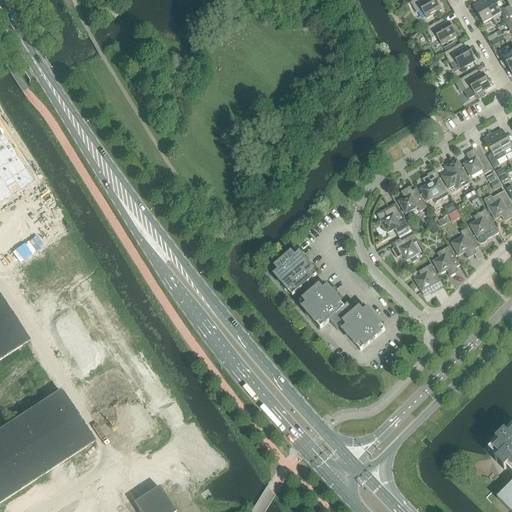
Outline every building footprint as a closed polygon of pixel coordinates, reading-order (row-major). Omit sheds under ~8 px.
[(415,0),(411,3),(417,13),(422,10),(427,19),(442,10),(435,0),(415,0)] [(493,19),(501,14),(507,24),(511,21),(511,20),(505,8),(500,11),(493,0),(484,0),(482,1),(493,19)] [(493,19),(482,1),(473,7),(483,24),(493,19)] [(432,26),(426,29),(432,40),(437,37),(442,45),(457,37),(449,23),(445,25),(442,20),(437,23),(432,26)] [(496,34),(487,39),(490,43),(491,42),(498,38),(496,34)] [(454,43),(444,49),(447,53),(452,49),(457,47),(454,43)] [(447,53),(445,54),(451,64),(456,61),(461,70),(476,61),(468,48),(464,50),(461,44),(457,47),(452,49),(447,53)] [(511,52),(503,58),(511,73),(511,52)] [(460,80),(466,91),(465,91),(469,99),(476,96),(491,88),(483,74),(480,76),(477,71),(460,80)] [(474,107),(483,105),(481,97),(472,100),(474,107)] [(0,127),(0,204),(35,181),(0,127)] [(506,156),(511,152),(511,146),(511,145),(502,130),(493,135),(506,156)] [(491,134),(487,137),(487,139),(484,140),(493,155),(488,158),(494,168),(500,165),(497,161),(506,156),(493,135),(492,136),(491,134)] [(464,165),(471,177),(483,170),(485,174),(492,170),(479,148),(467,155),(470,161),(464,165)] [(442,177),(449,189),(456,186),(458,190),(470,183),(457,160),(445,167),(448,173),(442,177)] [(503,168),(497,172),(500,177),(506,173),(503,168)] [(421,190),(428,202),(434,198),(437,202),(449,195),(436,173),(423,180),(427,186),(421,190)] [(493,174),(487,178),(490,183),(496,180),(493,174)] [(498,180),(491,184),(495,192),(502,188),(498,180)] [(399,202),(406,214),(418,208),(420,212),(427,208),(416,190),(412,192),(411,190),(409,191),(408,189),(402,192),(405,199),(399,202)] [(473,189),(464,194),(468,200),(476,195),(473,189)] [(493,199),(495,203),(488,207),(495,220),(502,216),(505,222),(511,219),(510,216),(511,215),(511,214),(511,213),(511,212),(511,205),(504,192),(493,199)] [(396,204),(384,211),(377,215),(388,233),(395,229),(397,234),(409,227),(396,204)] [(446,207),(446,210),(448,214),(455,209),(452,204),(446,207)] [(470,225),(477,238),(483,234),(487,240),(499,233),(486,210),(474,217),(477,222),(470,225)] [(456,211),(449,215),(452,221),(455,220),(460,217),(456,211)] [(427,220),(427,222),(431,229),(436,225),(431,217),(427,220)] [(397,234),(401,240),(413,233),(409,227),(397,234)] [(452,244),(459,256),(465,253),(469,259),(475,255),(474,253),(476,252),(474,250),(479,247),(468,229),(461,233),(464,237),(452,244)] [(396,251),(394,252),(397,258),(403,255),(407,261),(410,259),(411,259),(415,256),(419,254),(412,242),(417,240),(413,233),(401,240),(394,244),(397,248),(395,249),(396,251)] [(440,258),(434,262),(441,274),(447,271),(450,277),(456,273),(455,271),(457,270),(456,268),(460,265),(450,247),(438,254),(440,258)] [(272,272),(282,284),(307,263),(296,251),(272,272)] [(307,263),(282,284),(293,296),(317,275),(307,263)] [(415,280),(425,297),(431,293),(432,295),(444,288),(431,265),(419,272),(422,276),(415,280)] [(310,317),(335,296),(324,284),(300,304),(310,317)] [(335,296),(310,317),(321,329),(345,308),(335,296)] [(0,511),(0,503),(95,442),(62,392),(0,431),(0,360),(28,342),(0,298),(0,511)] [(345,308),(329,321),(337,330),(341,327),(344,331),(350,339),(375,318),(368,310),(364,306),(360,310),(356,313),(348,305),(345,307),(345,308)] [(375,318),(350,339),(361,351),(385,330),(375,318)] [(510,511),(511,511),(511,428),(489,451),(497,460),(496,461),(505,470),(506,469),(511,474),(511,483),(497,498),(510,511)] [(191,479),(199,473),(197,469),(189,475),(191,479)] [(175,511),(159,487),(134,503),(139,511),(175,511)] [(86,511),(78,500),(58,511),(86,511)]
